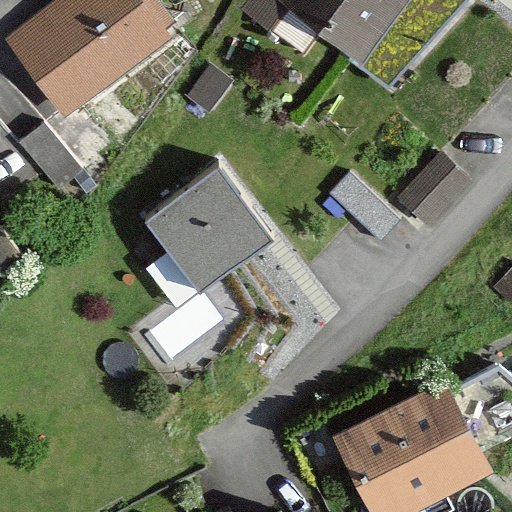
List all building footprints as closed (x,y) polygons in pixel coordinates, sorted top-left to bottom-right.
[(151,0),(55,0),(12,36),(65,99),(76,112),(176,30),(151,0)] [(297,0),(397,88),(475,0),(297,0)] [(65,99),(24,133),(64,180),(104,147),(76,112),(65,99)] [(443,144),(397,187),(429,220),(474,178),(443,144)] [(226,159),(155,213),(208,283),(280,229),(226,159)] [(0,279),(31,253),(0,217),(0,279)] [(511,383),(497,362),(344,429),(379,511),(394,511),(507,456),(496,440),(511,433),(511,383)]
